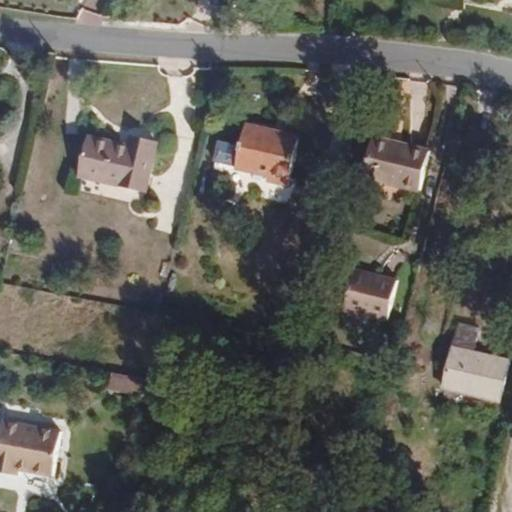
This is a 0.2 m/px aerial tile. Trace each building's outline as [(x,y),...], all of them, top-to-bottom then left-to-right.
[(129,16),(130,6),(112,4),(110,13),(109,15),(129,16)] [(300,179),(310,131),(255,118),(245,159),(281,167),(280,171),(282,175),(300,179)] [(160,183),(168,144),(100,130),(92,169),(160,183)] [(413,186),(421,154),(374,142),(366,175),(413,186)] [(398,321),(408,281),(367,271),(357,311),(398,321)] [(482,351),(488,325),(472,321),(465,347),(482,351)] [(510,403),(511,395),(511,359),(482,351),(465,347),(454,388),(510,403)] [(134,385),(136,372),(118,369),(116,382),(134,385)] [(154,389),(157,376),(136,372),(134,385),(154,389)] [(64,470),(74,422),(12,411),(3,464),(28,469),(29,463),(64,470)]
